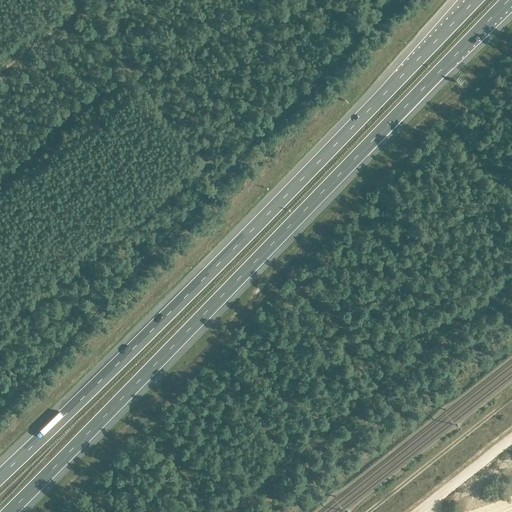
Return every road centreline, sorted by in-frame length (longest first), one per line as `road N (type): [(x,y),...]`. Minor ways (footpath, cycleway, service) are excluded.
road 1 (motorway): [(9,511),(509,0)]
road 2 (motorway): [(476,0),(0,476)]
road 3 (track): [(357,40),(0,407)]
road 4 (track): [(368,511),(511,398)]
road 5 (track): [(511,435),(418,511)]
